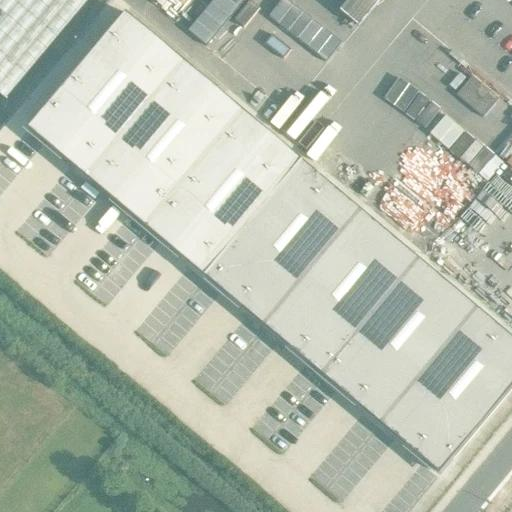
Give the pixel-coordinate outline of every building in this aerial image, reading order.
[(0,0),(0,95),(6,100),(90,0),(0,0)] [(350,0),(343,8),(354,17),(363,6),(368,11),(377,0),(350,0)] [(127,14),(29,131),(205,279),(304,162),(127,14)] [(269,96),(289,111),(312,80),(292,65),(269,96)] [(399,102),(412,84),(394,71),(381,89),(399,102)] [(511,337),(304,162),(205,279),(440,475),(511,389),(511,337)]
